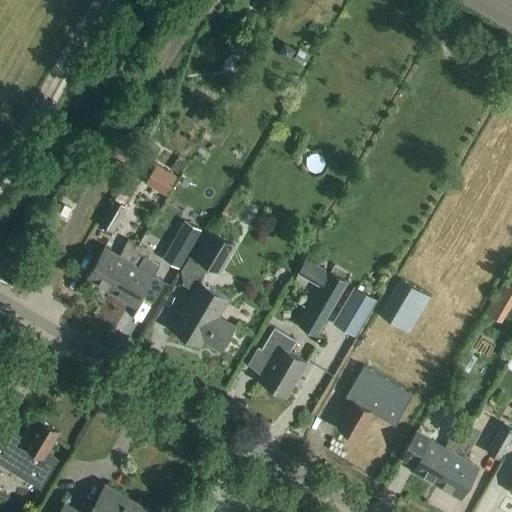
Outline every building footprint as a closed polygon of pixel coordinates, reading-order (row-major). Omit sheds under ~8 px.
[(283,43),(277,54),(289,61),(295,49),(283,43)] [(298,50),(292,59),(303,65),(308,56),(298,50)] [(206,129),(215,113),(200,104),(191,120),(206,129)] [(157,164),(145,184),(166,196),(178,176),(157,164)] [(113,233),(128,207),(113,199),(98,224),(113,233)] [(212,231),(194,259),(219,274),(236,245),(212,231)] [(177,233),(161,261),(178,270),(194,243),(177,233)] [(103,247),(85,278),(110,293),(128,262),(138,245),(128,239),(122,248),(123,249),(119,256),(103,247)] [(128,262),(110,293),(135,307),(141,296),(152,303),(163,282),(153,276),(159,265),(145,257),(148,252),(141,247),(138,245),(128,262)] [(316,336),(347,282),(306,258),(297,274),(320,287),(298,326),(316,336)] [(399,277),(377,315),(409,333),(430,295),(399,277)] [(200,279),(193,291),(171,328),(199,345),(203,339),(222,350),(236,326),(218,315),(229,296),(200,279)] [(511,283),(504,279),(499,287),(511,294),(511,283)] [(400,344),(414,358),(441,329),(426,316),(400,344)] [(272,357),(258,380),(286,396),(306,362),(289,352),(295,340),(273,327),(260,350),(272,357)] [(353,402),(338,427),(356,438),(371,411),(395,425),(412,394),(393,383),(376,373),(363,366),(345,397),(353,402)] [(447,434),(458,418),(450,413),(439,429),(447,434)] [(8,428),(0,441),(0,462),(42,488),(60,459),(46,451),(58,431),(40,421),(29,440),(8,428)] [(486,452),(499,459),(511,436),(511,427),(503,422),(486,452)] [(443,446),(430,439),(431,437),(417,429),(399,458),(412,466),(410,470),(435,484),(462,435),(452,430),(443,446)] [(462,435),(435,484),(460,498),(478,467),(463,458),(472,441),(462,435)] [(151,511),(106,485),(90,511),(79,511),(66,504),(68,499),(67,498),(59,511),(151,511)]
